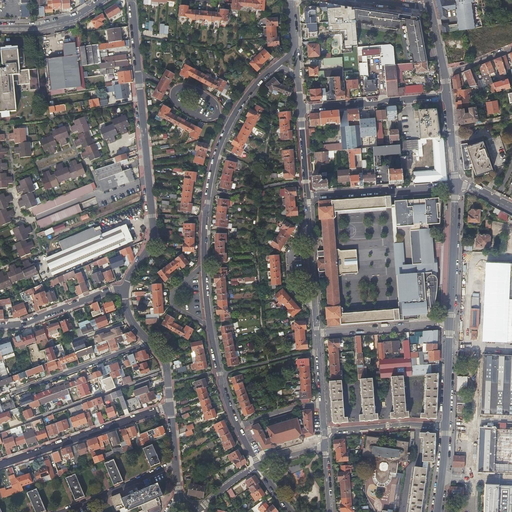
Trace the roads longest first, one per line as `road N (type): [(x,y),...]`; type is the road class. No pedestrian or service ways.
road 1 (residential): [(131,0),(149,180)]
road 2 (residential): [(0,465),(170,407)]
road 3 (residential): [(209,326),(226,401),(257,467)]
road 4 (residential): [(454,187),(306,197)]
road 5 (residential): [(228,121),(211,172),(203,265)]
road 6 (residential): [(301,110),(445,95)]
road 7 (residential): [(148,343),(14,392)]
road 8 (secondary): [(449,323),(454,187)]
road 9 (residential): [(317,334),(449,323)]
road 10 (residential): [(125,287),(0,327)]
road 11 (residential): [(323,431),(445,425)]
road 12 (residential): [(64,511),(175,464)]
